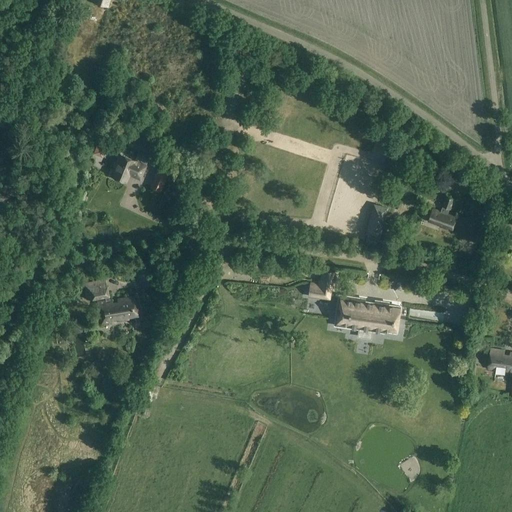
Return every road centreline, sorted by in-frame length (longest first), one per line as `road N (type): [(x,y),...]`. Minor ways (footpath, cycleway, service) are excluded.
road 1 (unclassified): [(500,172),(380,86),(206,0)]
road 2 (unclassified): [(511,297),(433,269),(370,258),(289,245),(192,243)]
road 3 (track): [(44,0),(82,172),(37,279)]
road 4 (track): [(192,243),(0,291)]
road 5 (unclassified): [(500,172),(484,0)]
